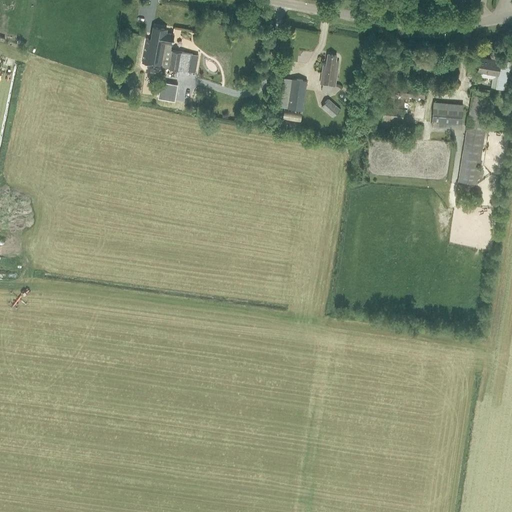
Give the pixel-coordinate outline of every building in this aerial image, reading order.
[(167,68),(188,72),(191,54),(171,50),(172,44),(174,34),(167,33),(167,30),(153,27),(151,41),(147,40),(143,63),(164,67),(166,60),(168,60),(167,65),(167,68)] [(335,86),(339,62),(336,61),(337,56),(328,55),(326,66),(323,65),(321,83),(335,86)] [(498,75),(500,61),(481,58),(478,71),(498,75)] [(288,108),(303,111),(307,81),(292,79),(288,108)] [(426,83),(385,80),(381,123),(402,125),(404,99),(424,101),(426,83)] [(162,82),(158,98),(174,101),(177,85),(162,82)] [(483,171),(479,170),(491,92),(473,89),(458,182),(477,185),(478,179),(482,179),(483,171)] [(333,117),(340,109),(329,99),(321,107),(333,117)] [(463,110),(433,108),(432,121),(462,123),(463,110)]
